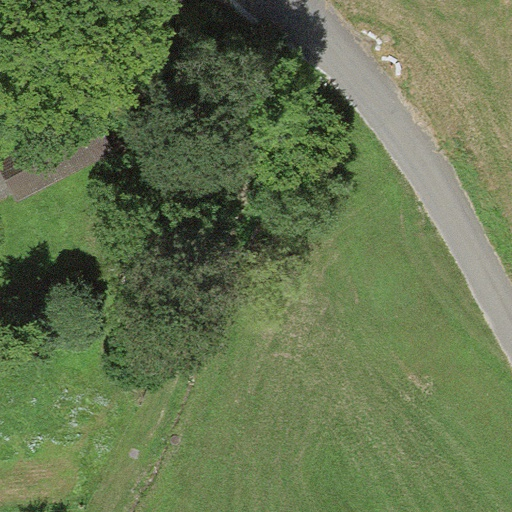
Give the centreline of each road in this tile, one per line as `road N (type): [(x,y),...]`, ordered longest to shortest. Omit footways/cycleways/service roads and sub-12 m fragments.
road 1 (track): [(312,25),(228,211),(118,511)]
road 2 (residential): [(296,0),(464,236),(511,332)]
